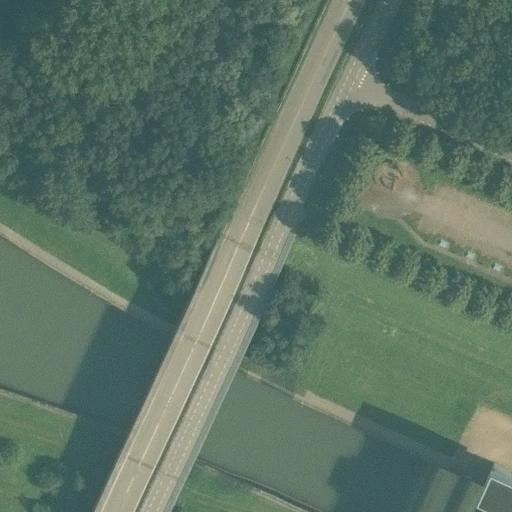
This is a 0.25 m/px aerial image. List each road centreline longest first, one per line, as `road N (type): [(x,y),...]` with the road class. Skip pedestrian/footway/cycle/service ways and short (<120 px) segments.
road 1 (tertiary): [(113,511),(348,0)]
road 2 (unclassified): [(149,511),(346,85)]
road 3 (track): [(242,511),(0,424)]
road 4 (unclassified): [(511,152),(346,85)]
